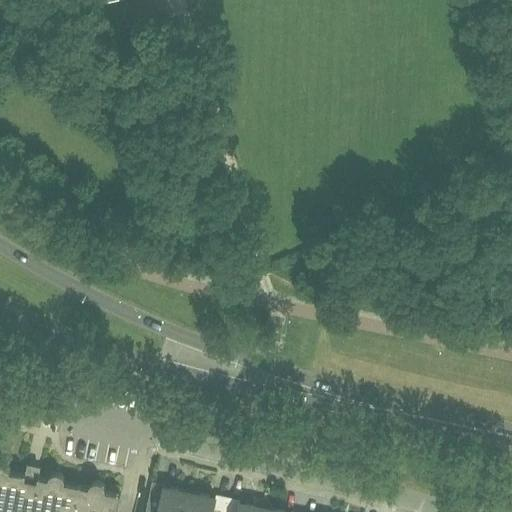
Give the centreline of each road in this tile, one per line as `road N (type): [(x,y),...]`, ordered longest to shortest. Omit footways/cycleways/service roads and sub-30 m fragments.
road 1 (residential): [(449,511),(64,412)]
road 2 (primary): [(362,407),(164,331),(0,248)]
road 3 (primary): [(0,308),(129,359),(362,407)]
road 4 (primary): [(511,438),(362,407)]
road 5 (unknown): [(511,56),(422,39),(425,0)]
